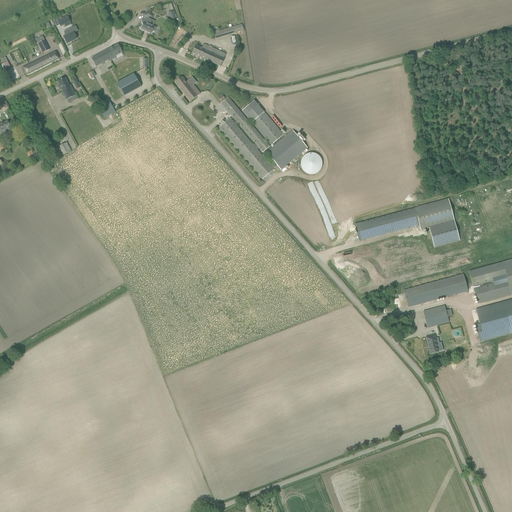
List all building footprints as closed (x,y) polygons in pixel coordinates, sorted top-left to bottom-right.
[(149,19),(147,18),(151,16),(150,12),(142,14),(144,19),(144,18),(144,19),(141,20),(142,23),(143,24),(141,29),(151,34),(152,31),(154,32),(156,28),(147,23),(149,19)] [(61,26),(70,22),(67,16),(58,21),(57,19),(53,21),(56,27),(60,25),(61,26)] [(242,24),(218,31),(214,33),(216,38),(234,33),(234,32),(243,29),(242,24)] [(66,43),(77,38),(74,33),(77,31),(75,27),(68,30),(69,32),(65,34),(66,36),(63,37),(66,43)] [(38,44),(43,53),(49,50),(44,40),(42,37),(36,40),(38,44)] [(91,59),(94,63),(96,67),(108,60),(109,62),(116,58),(115,56),(122,52),(118,44),(91,59)] [(192,53),(220,66),(222,62),(226,54),(204,44),(203,48),(196,44),(194,49),(192,53)] [(55,52),(22,68),(26,75),(58,59),(55,52)] [(134,74),(116,84),(123,96),(141,87),(134,74)] [(190,102),(200,94),(189,79),(186,82),(182,77),(175,82),(190,102)] [(57,81),(59,85),(57,85),(60,90),(61,89),(66,100),(71,98),(75,96),(70,85),(69,85),(65,78),(57,81)] [(107,99),(97,105),(104,118),(115,112),(107,99)] [(254,101),(242,111),(252,123),(264,113),(254,101)] [(273,110),(255,126),(278,152),(296,137),(273,110)] [(10,128),(7,121),(0,123),(0,134),(0,135),(7,132),(6,130),(10,128)] [(57,148),(61,156),(71,151),(66,143),(57,148)] [(301,157),(306,176),(324,170),(318,152),(301,157)] [(434,248),(460,241),(448,199),(354,224),(359,241),(419,225),(420,230),(429,228),(434,248)] [(511,259),(502,262),(469,271),(478,304),(511,295),(511,294),(511,259)] [(468,291),(463,274),(404,291),(408,307),(468,291)] [(475,325),(480,342),(511,333),(511,299),(476,309),(480,324),(475,325)] [(451,309),(446,311),(444,306),(423,312),(428,328),(449,322),(448,318),(453,316),(451,309)] [(430,354),(435,353),(438,352),(436,344),(439,343),(438,338),(435,339),(434,335),(426,337),(430,354)]
